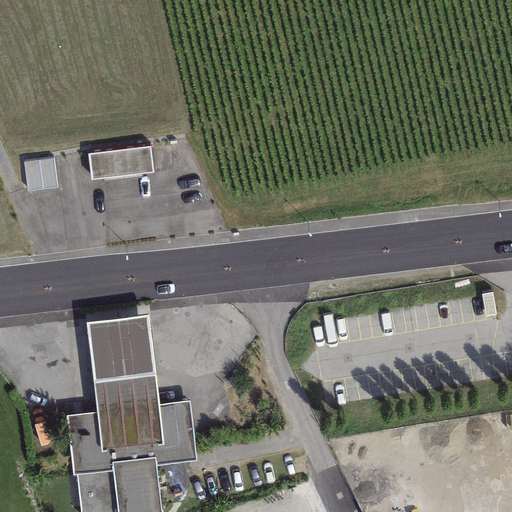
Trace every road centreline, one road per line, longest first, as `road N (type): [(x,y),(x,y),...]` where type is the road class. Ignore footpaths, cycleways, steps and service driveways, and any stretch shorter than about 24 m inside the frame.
road 1 (primary): [(229,271),(511,237)]
road 2 (residential): [(342,511),(229,271)]
road 3 (unknown): [(100,285),(89,204),(150,187),(168,192),(185,222),(189,275)]
road 4 (primary): [(0,298),(229,271)]
